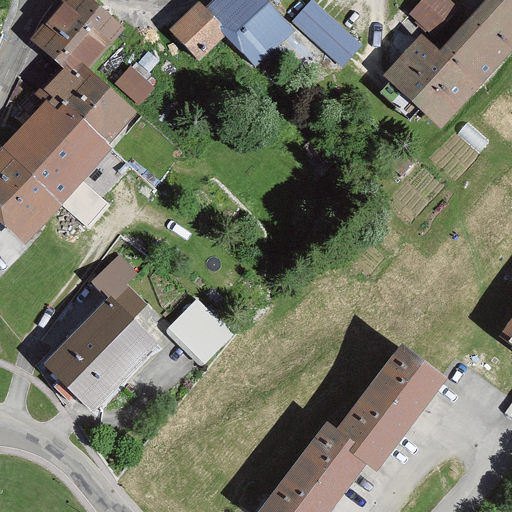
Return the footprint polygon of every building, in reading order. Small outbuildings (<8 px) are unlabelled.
[(71,0),(36,44),(66,69),(76,77),(81,70),(117,27),(85,0),(71,0)] [(220,0),(208,12),(223,34),(253,66),(286,36),(256,0),(220,0)] [(442,122),(511,41),(511,12),(496,0),(493,0),(445,55),(425,36),(391,76),(442,122)] [(444,0),(424,0),(411,13),(432,35),(456,10),(444,0)] [(511,0),(496,0),(511,12),(511,0)] [(294,19),(315,40),(333,22),(312,1),(299,14),(294,19)] [(196,59),(223,34),(208,12),(201,6),(172,34),(196,59)] [(357,45),(333,22),(315,40),(339,63),(357,45)] [(132,67),(117,84),(139,102),(154,86),(132,67)] [(40,97),(46,103),(60,116),(68,107),(105,141),(130,112),(96,83),(81,70),(76,77),(66,69),(40,97)] [(46,103),(4,150),(57,200),(75,182),(79,186),(84,180),(81,176),(109,145),(105,141),(68,107),(60,116),(46,103)] [(57,200),(4,150),(0,153),(0,212),(26,236),(57,200)] [(91,407),(154,342),(132,318),(146,305),(126,286),(135,275),(118,256),(93,282),(110,301),(49,362),(63,378),(56,385),(69,398),(76,391),(91,407)] [(233,335),(198,298),(169,327),(204,364),(233,335)] [(440,379),(405,352),(341,437),(330,428),(265,511),(325,511),(367,458),(375,464),(440,379)]
